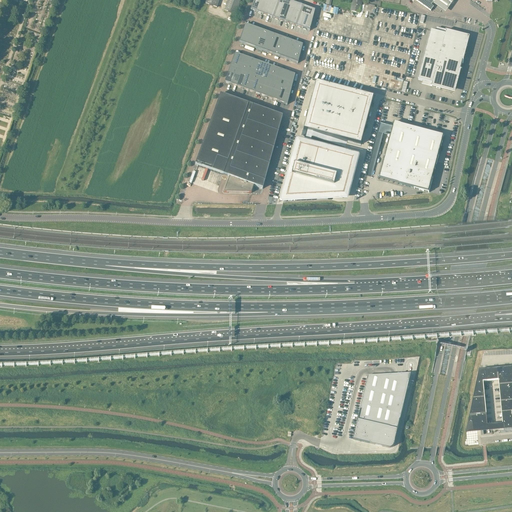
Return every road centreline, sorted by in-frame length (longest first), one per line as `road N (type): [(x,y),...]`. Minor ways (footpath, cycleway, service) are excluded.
road 1 (secondary): [(0,217),(257,223),(427,214),(452,196),(470,114)]
road 2 (motorway): [(0,351),(494,319)]
road 3 (motorway): [(511,255),(323,267),(104,263)]
road 4 (secondary): [(497,109),(465,222),(417,464)]
road 5 (secondary): [(430,466),(483,203),(510,113)]
road 6 (motorway): [(357,288),(206,289),(0,273)]
road 7 (motorway): [(0,290),(282,308)]
road 8 (motorway): [(0,307),(200,315),(282,308)]
road 9 (motorway): [(357,288),(104,263)]
road 10 (secondary): [(0,452),(130,454),(231,472)]
road 11 (motorway): [(282,308),(511,296)]
road 12 (motorway): [(511,277),(357,288)]
